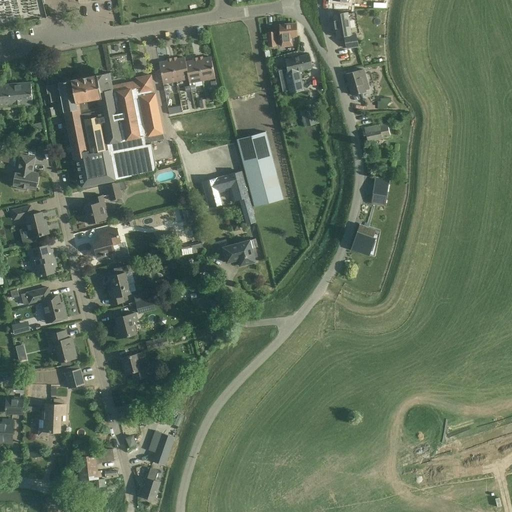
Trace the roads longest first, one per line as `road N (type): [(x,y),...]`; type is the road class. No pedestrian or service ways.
road 1 (residential): [(177,511),(219,399),(309,303),(349,230),(358,185),(353,128),(333,62)]
road 2 (residential): [(130,511),(126,466),(54,174)]
road 3 (residential): [(7,54),(225,15)]
